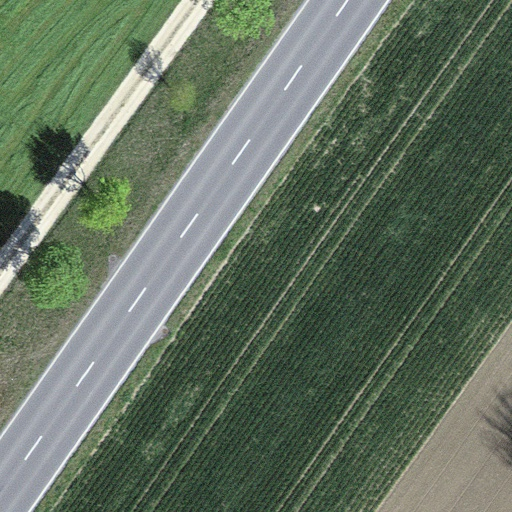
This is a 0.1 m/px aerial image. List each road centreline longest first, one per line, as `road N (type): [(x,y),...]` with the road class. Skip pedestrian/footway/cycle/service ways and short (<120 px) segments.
road 1 (secondary): [(0,496),(348,0)]
road 2 (track): [(197,0),(0,272)]
